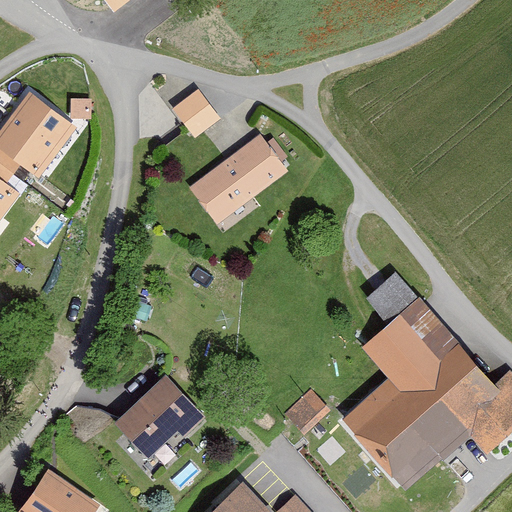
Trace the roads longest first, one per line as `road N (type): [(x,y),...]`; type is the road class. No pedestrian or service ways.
road 1 (residential): [(87,44),(123,97),(120,203),(92,328),(62,393),(0,462)]
road 2 (residential): [(314,75),(325,130),(511,355)]
road 3 (residential): [(87,44),(245,84),(314,75)]
road 4 (residential): [(461,0),(414,36),(314,75)]
